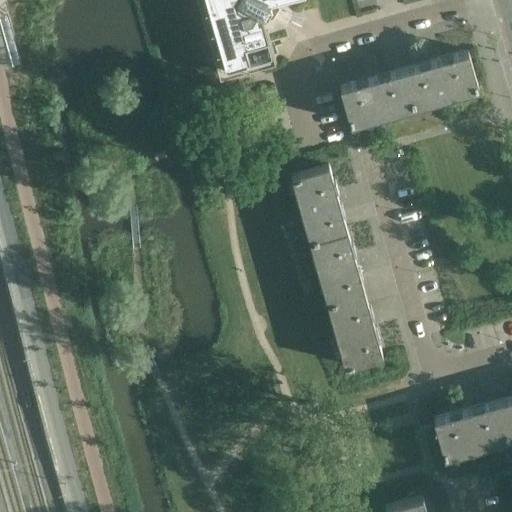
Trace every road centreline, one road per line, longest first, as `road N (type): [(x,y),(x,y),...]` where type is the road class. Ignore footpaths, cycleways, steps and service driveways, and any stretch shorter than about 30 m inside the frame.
road 1 (tertiary): [(83,511),(0,196)]
road 2 (residential): [(511,341),(423,362),(366,156)]
road 3 (residential): [(310,142),(291,74),(305,47),(472,0)]
road 4 (secondary): [(57,511),(0,296)]
